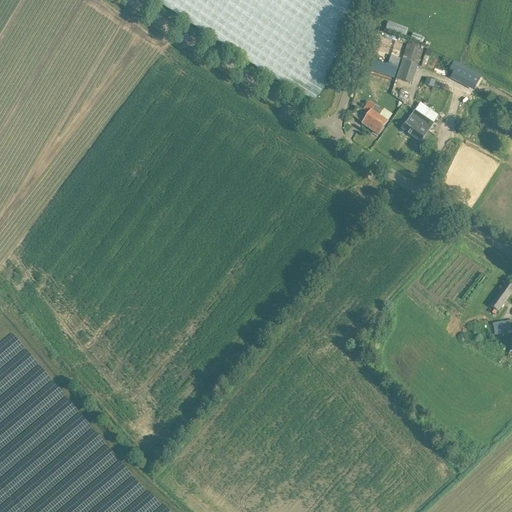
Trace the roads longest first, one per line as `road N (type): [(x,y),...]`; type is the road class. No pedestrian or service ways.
road 1 (unclassified): [(333,134),(130,0)]
road 2 (unclassified): [(511,255),(333,134)]
road 3 (unclassified): [(333,134),(374,0)]
